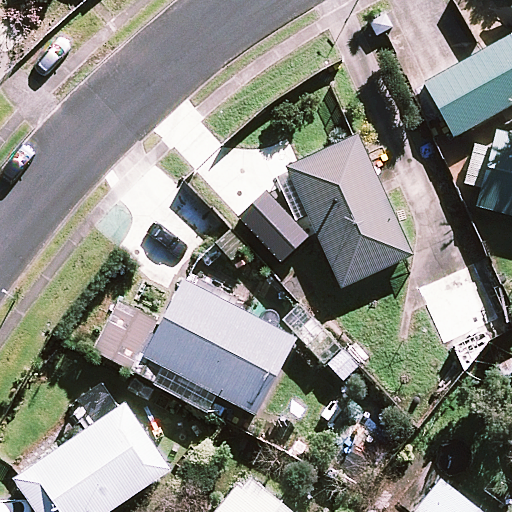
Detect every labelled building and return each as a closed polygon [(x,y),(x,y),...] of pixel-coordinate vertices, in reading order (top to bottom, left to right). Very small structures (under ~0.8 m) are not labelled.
[(420,89),(450,142),(511,107),(511,51),(506,41),(420,89)] [(511,140),(493,136),(473,212),(511,222),(511,140)] [(338,293),(409,261),(355,142),(268,181),(289,228),(305,221),(338,293)] [(416,292),(441,347),(498,322),(474,267),(416,292)] [(160,373),(254,421),(293,345),(180,286),(158,329),(114,307),(89,356),(152,389),(160,373)] [(9,484),(28,511),(110,511),(167,473),(121,407),(9,484)] [(280,511),(247,484),(240,492),(235,488),(214,511),(280,511)] [(469,511),(435,485),(413,511),(469,511)]
